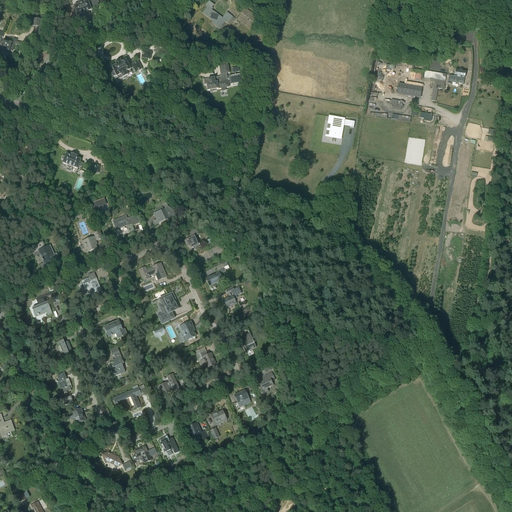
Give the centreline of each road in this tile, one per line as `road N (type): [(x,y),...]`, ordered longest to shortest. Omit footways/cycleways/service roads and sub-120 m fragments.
road 1 (tertiary): [(511,499),(408,309),(359,257),(311,224),(226,185),(16,105)]
road 2 (residential): [(105,429),(134,440),(193,413),(204,389),(232,374),(235,363),(177,258),(156,247),(121,264),(115,301),(77,320),(96,373),(91,387)]
road 3 (track): [(123,511),(434,353)]
road 4 (tertiary): [(155,0),(61,49),(16,105)]
road 5 (residential): [(51,455),(3,321)]
